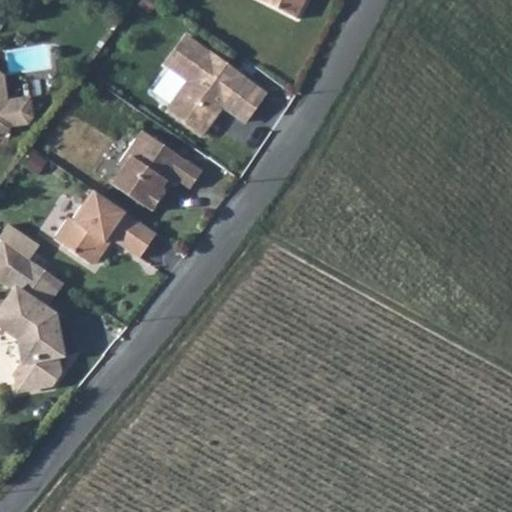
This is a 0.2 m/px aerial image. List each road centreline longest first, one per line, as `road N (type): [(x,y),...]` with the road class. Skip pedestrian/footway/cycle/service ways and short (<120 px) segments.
road 1 (residential): [(13,511),(240,222),(320,103),(372,0)]
road 2 (track): [(240,222),(511,382)]
